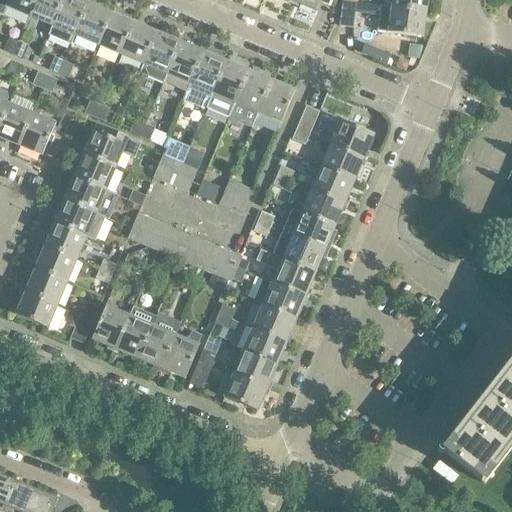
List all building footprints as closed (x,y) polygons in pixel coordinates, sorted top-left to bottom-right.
[(0,0),(0,15),(4,17),(8,8),(30,17),(36,0),(0,0)] [(36,0),(30,17),(52,26),(53,27),(64,0),(36,0)] [(48,36),(49,36),(71,45),(74,36),(75,36),(89,4),(78,0),(64,0),(53,27),(52,26),(48,36)] [(330,7),(332,0),(293,0),(293,1),(316,11),(319,3),(330,7)] [(392,0),(391,8),(425,12),(426,0),(392,0)] [(357,3),(342,1),(338,27),(353,29),(357,3)] [(99,46),(112,14),(89,4),(75,36),(99,46)] [(421,37),(425,12),(391,8),(388,33),(421,37)] [(122,56),(135,24),(112,14),(99,46),(122,56)] [(135,24),(122,56),(143,65),(145,66),(159,34),(135,24)] [(140,74),(164,84),(181,43),(159,34),(145,66),(143,65),(140,74)] [(14,55),(20,42),(9,38),(3,51),(14,55)] [(20,42),(14,55),(23,59),(28,46),(20,42)] [(185,94),(186,95),(204,53),(181,43),(164,84),(186,93),(185,94)] [(208,104),(212,94),(213,94),(226,62),(204,53),(186,95),(208,104)] [(3,57),(0,64),(0,71),(6,74),(12,61),(3,57)] [(59,75),(65,61),(54,57),(48,71),(59,75)] [(65,61),(59,75),(68,79),(74,65),(65,61)] [(226,62),(213,94),(235,104),(248,72),(226,62)] [(43,90),(49,76),(37,72),(32,85),(43,90)] [(248,72),(235,104),(257,113),(270,81),(248,72)] [(49,76),(43,90),(52,93),(57,80),(49,76)] [(280,123),(293,91),(270,81),(257,113),(280,123)] [(95,120),(101,106),(89,101),(83,115),(95,120)] [(0,130),(10,106),(0,102),(0,130)] [(0,139),(19,148),(32,116),(10,106),(0,130),(0,139)] [(101,106),(95,120),(103,123),(109,110),(101,106)] [(305,106),(295,130),(308,136),(318,111),(305,106)] [(32,116),(19,148),(42,157),(55,125),(32,116)] [(141,138),(147,125),(135,120),(129,133),(141,138)] [(330,145),(363,159),(374,135),(340,121),(330,145)] [(147,125),(141,138),(149,142),(155,128),(147,125)] [(84,156),(116,170),(122,155),(135,161),(142,146),(98,127),(95,134),(94,133),(84,156)] [(304,146),(308,136),(295,130),(291,140),(304,146)] [(363,159),(330,145),(320,169),(353,183),(363,159)] [(168,146),(164,155),(175,160),(165,183),(177,188),(187,165),(183,163),(187,154),(168,146)] [(164,155),(154,178),(165,183),(175,160),(164,155)] [(75,168),(78,170),(74,179),(106,192),(116,170),(84,156),(83,159),(80,157),(75,168)] [(187,165),(177,188),(188,193),(198,169),(187,165)] [(275,177),(289,183),(294,172),(280,166),(275,177)] [(353,183),(320,169),(310,191),(344,205),(353,183)] [(289,183),(275,177),(272,186),(286,191),(289,183)] [(201,178),(197,194),(216,199),(220,183),(201,178)] [(106,192),(74,179),(65,201),(97,215),(106,192)] [(231,211),(241,187),(229,182),(219,206),(231,211)] [(241,187),(231,211),(242,215),(252,191),(241,187)] [(127,201),(141,207),(145,196),(132,190),(127,201)] [(310,191),(301,213),(300,214),(334,228),(344,205),(310,191)] [(55,214),(59,215),(55,224),(87,238),(96,242),(106,219),(97,215),(65,201),(64,203),(60,202),(55,214)] [(334,228),(300,214),(301,213),(292,209),(282,233),(325,251),(329,241),(332,243),(337,232),(333,230),(334,228)] [(256,223),(270,229),(275,217),(261,212),(256,223)] [(140,244),(150,219),(139,215),(129,239),(140,244)] [(151,248),(161,224),(150,219),(140,244),(151,248)] [(270,229),(256,223),(253,232),(267,237),(270,229)] [(45,237),(49,238),(45,246),(77,260),(87,238),(55,224),(54,226),(50,225),(45,237)] [(161,224),(151,248),(163,253),(174,229),(161,224)] [(174,229),(163,253),(175,258),(174,259),(180,262),(191,236),(185,233),(185,234),(174,229)] [(272,255),(315,273),(325,251),(282,233),(272,255)] [(197,268),(207,244),(196,239),(197,238),(191,236),(180,262),(185,264),(186,263),(197,268)] [(207,244),(197,268),(209,272),(219,249),(207,244)] [(77,260),(45,246),(35,270),(67,284),(77,260)] [(220,277),(230,253),(219,249),(209,272),(220,277)] [(271,283),(305,297),(315,273),(272,255),(260,250),(255,262),(276,271),(271,283)] [(241,259),(241,258),(230,253),(220,277),(231,282),(237,268),(245,271),(249,262),(241,259)] [(99,269),(112,275),(116,265),(103,259),(99,269)] [(112,275),(99,269),(95,279),(108,285),(112,275)] [(67,284),(35,270),(25,293),(57,306),(67,284)] [(250,300),(262,305),(296,320),(305,297),(271,283),(259,278),(250,300)] [(57,306),(25,293),(16,315),(48,329),(57,306)] [(79,315),(93,321),(99,307),(85,301),(79,315)] [(218,315),(231,320),(235,309),(222,304),(218,315)] [(262,305),(252,329),(286,342),(296,320),(262,305)] [(106,307),(92,341),(116,351),(130,317),(106,307)] [(116,351),(138,361),(153,327),(152,327),(156,317),(134,307),(130,317),(116,351)] [(93,321),(79,315),(70,339),(83,344),(93,321)] [(163,330),(168,319),(157,315),(156,317),(152,327),(153,327),(138,361),(162,370),(176,336),(163,330)] [(231,320),(218,315),(214,324),(227,330),(231,320)] [(286,342),(252,329),(242,351),(276,365),(286,342)] [(511,332),(511,358),(441,450),(484,484),(511,447),(511,330),(511,332)] [(198,346),(202,336),(191,331),(187,341),(176,336),(162,370),(184,380),(198,346)] [(276,365),(242,351),(237,349),(227,372),(233,374),(266,388),(276,365)] [(204,350),(199,360),(212,366),(216,355),(204,350)] [(202,388),(212,366),(199,360),(189,383),(202,388)] [(266,388),(233,374),(223,397),(257,411),(266,388)] [(0,476),(0,511),(14,483),(0,476)] [(24,511),(34,491),(14,483),(0,511),(24,511)] [(48,511),(54,500),(34,491),(24,511),(48,511)]
